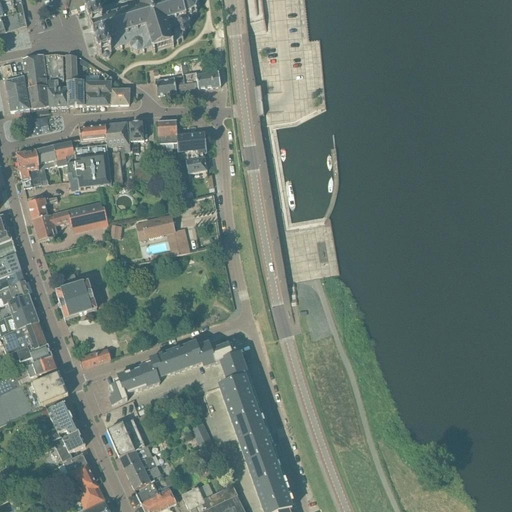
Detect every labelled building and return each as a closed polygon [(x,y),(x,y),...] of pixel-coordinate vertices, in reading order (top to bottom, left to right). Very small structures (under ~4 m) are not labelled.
[(24,13),(21,2),(20,0),(12,0),(0,4),(0,19),(7,18),(24,13)] [(116,0),(116,1),(116,2),(117,2),(118,6),(99,12),(99,11),(99,12),(98,9),(96,10),(97,12),(89,14),(88,12),(87,13),(87,15),(87,16),(85,16),(85,18),(87,18),(89,26),(88,26),(88,28),(90,27),(96,45),(94,45),(94,47),(95,46),(98,54),(97,55),(97,56),(99,56),(100,56),(101,58),(102,58),(102,59),(106,61),(109,60),(111,56),(111,55),(112,55),(111,53),(112,53),(112,52),(130,46),(131,50),(131,52),(137,55),(139,55),(139,54),(152,50),(153,52),(154,55),(155,54),(155,52),(173,46),(174,48),(175,48),(174,45),(175,45),(174,43),(177,44),(178,46),(179,46),(178,44),(182,41),(183,42),(184,41),(182,40),(183,35),(184,35),(185,35),(186,34),(186,33),(185,32),(185,31),(188,29),(190,30),(191,28),(189,28),(189,23),(191,22),(191,21),(189,22),(186,18),(190,17),(191,18),(192,17),(192,16),(196,13),(197,14),(198,13),(197,12),(198,8),(199,8),(199,6),(198,6),(197,1),(198,1),(197,0),(196,0),(195,0),(116,0)] [(7,18),(0,19),(0,36),(27,28),(26,22),(25,19),(24,13),(7,18)] [(47,91),(59,90),(59,82),(64,82),(64,83),(63,57),(56,56),(44,57),(47,91)] [(48,110),(47,91),(44,57),(23,61),(25,72),(26,79),(30,112),(48,110)] [(77,84),(76,59),(66,58),(68,90),(68,109),(83,108),(83,84),(77,84)] [(30,112),(26,79),(18,81),(16,74),(12,75),(10,67),(0,70),(3,81),(5,81),(11,114),(30,112)] [(186,67),(182,68),(183,77),(185,87),(194,85),(195,86),(198,85),(199,92),(221,89),(219,73),(197,76),(197,74),(187,75),(186,67)] [(25,72),(16,74),(18,81),(26,79),(25,72)] [(110,108),(112,79),(105,75),(104,84),(83,84),(83,108),(84,108),(110,108)] [(186,93),(185,87),(183,77),(174,78),(174,80),(155,84),(157,98),(177,95),(186,93)] [(116,91),(117,82),(112,79),(110,108),(111,108),(111,107),(129,107),(130,91),(116,91)] [(68,109),(68,90),(59,90),(47,91),(48,110),(68,109)] [(178,138),(177,129),(177,123),(167,124),(168,152),(173,152),(174,151),(178,150),(178,138)] [(166,160),(167,159),(166,152),(168,152),(167,124),(157,124),(157,126),(154,126),(154,140),(157,140),(158,160),(166,160)] [(144,143),(144,135),(143,125),(130,126),(131,151),(132,151),(133,155),(139,155),(138,144),(144,143)] [(129,154),(128,136),(127,126),(106,128),(108,141),(107,141),(111,185),(123,184),(121,168),(123,167),(126,164),(125,155),(129,154)] [(81,144),(108,141),(106,128),(79,130),(81,142),(81,144)] [(204,135),(178,138),(178,150),(179,155),(198,154),(199,157),(206,157),(206,155),(204,135)] [(107,141),(108,141),(81,144),(81,142),(72,144),(76,165),(76,169),(77,176),(76,176),(77,182),(78,182),(79,191),(112,187),(111,185),(107,141)] [(75,166),(76,169),(76,165),(72,144),(63,146),(70,183),(71,183),(77,182),(76,176),(72,177),(72,175),(71,167),(75,166)] [(69,183),(70,183),(63,146),(53,148),(57,168),(58,170),(63,169),(64,176),(68,175),(69,183)] [(45,170),(57,168),(53,148),(36,152),(35,152),(42,186),(42,187),(48,186),(47,182),(45,170)] [(25,190),(42,186),(35,152),(17,156),(21,175),(24,191),(25,191),(25,190)] [(169,169),(169,180),(180,179),(180,169),(169,170),(169,166),(169,169)] [(134,171),(134,183),(169,180),(169,169),(160,169),(151,169),(140,170),(134,170),(133,170),(133,171),(134,171)] [(77,182),(71,183),(72,192),(79,191),(78,182),(77,182)] [(47,207),(47,205),(70,202),(69,198),(44,201),(28,205),(33,221),(48,218),(45,208),(47,207)] [(74,236),(109,228),(104,209),(103,209),(101,204),(68,212),(48,218),(33,221),(39,244),(58,239),(55,228),(68,224),(69,227),(72,226),(74,236)] [(8,231),(7,230),(4,217),(0,218),(0,247),(12,243),(9,231),(8,231)] [(139,226),(136,227),(140,241),(147,240),(164,236),(166,235),(174,233),(171,219),(160,222),(143,225),(139,226)] [(122,227),(112,226),(109,239),(120,240),(122,227)] [(0,259),(3,258),(16,254),(12,243),(0,247),(0,259)] [(187,243),(171,247),(172,253),(173,258),(190,254),(187,243)] [(0,281),(22,274),(22,273),(16,256),(1,262),(0,262),(0,281)] [(0,281),(0,293),(25,283),(22,274),(0,281)] [(65,321),(75,318),(98,311),(97,310),(104,307),(101,296),(93,298),(89,283),(77,286),(74,276),(68,278),(71,288),(56,293),(65,321)] [(8,304),(29,296),(25,283),(0,293),(0,301),(1,300),(4,306),(8,304)] [(39,324),(34,309),(29,296),(8,304),(4,306),(4,307),(8,305),(12,318),(7,319),(10,326),(11,325),(14,334),(14,335),(39,324)] [(48,348),(42,331),(39,324),(14,335),(14,334),(10,335),(10,336),(0,340),(0,348),(3,347),(7,358),(9,357),(10,358),(28,349),(30,355),(48,348)] [(203,346),(197,347),(196,345),(184,349),(185,352),(180,353),(179,351),(173,353),(180,373),(202,365),(204,370),(216,365),(212,353),(209,345),(203,347),(203,346)] [(236,351),(234,352),(232,346),(212,353),(216,365),(220,364),(225,375),(228,385),(250,378),(246,367),(246,366),(244,367),(240,356),(237,357),(236,351)] [(27,369),(52,359),(48,348),(30,355),(28,349),(10,358),(15,373),(13,374),(8,377),(10,379),(14,377),(17,383),(25,379),(23,376),(28,373),(27,369)] [(111,361),(108,352),(108,351),(96,355),(95,354),(84,357),(84,359),(79,360),(83,370),(111,361)] [(158,381),(180,373),(173,353),(167,355),(168,358),(163,360),(162,357),(150,361),(151,364),(146,366),(146,367),(141,369),(148,390),(160,385),(158,381)] [(37,378),(54,372),(57,371),(52,359),(27,369),(28,373),(23,376),(25,379),(17,383),(14,377),(10,379),(0,383),(0,398),(37,381),(38,380),(37,378)] [(126,397),(148,390),(141,369),(135,372),(136,375),(131,376),(130,373),(118,378),(119,381),(114,382),(115,387),(109,389),(113,400),(110,401),(113,407),(128,402),(126,397)] [(59,375),(56,376),(55,374),(43,379),(44,381),(39,383),(38,380),(37,381),(0,398),(0,429),(25,418),(31,415),(46,408),(46,406),(68,397),(59,375)] [(288,511),(297,509),(250,378),(228,385),(219,389),(263,511),(288,511)] [(73,422),(70,414),(63,400),(50,405),(46,408),(31,415),(25,418),(30,427),(50,418),(56,432),(42,439),(44,444),(57,439),(58,442),(79,434),(79,433),(80,432),(80,430),(81,429),(77,422),(77,423),(74,422),(74,421),(73,422)] [(146,449),(137,430),(133,421),(107,432),(114,447),(113,448),(116,454),(117,454),(120,460),(146,449)] [(208,435),(203,426),(203,425),(192,431),(196,440),(208,435)] [(57,439),(44,444),(46,448),(33,454),(36,459),(48,453),(48,452),(51,451),(58,466),(63,464),(61,460),(86,448),(85,447),(81,439),(81,438),(79,434),(58,442),(57,439)] [(200,450),(212,445),(208,435),(196,440),(200,450)] [(216,454),(212,445),(200,450),(205,459),(216,454)] [(124,471),(152,458),(148,448),(146,449),(120,460),(119,460),(124,471)] [(63,466),(58,468),(63,478),(87,467),(82,456),(63,466)] [(129,481),(157,468),(152,458),(124,471),(129,481)] [(86,511),(105,502),(98,488),(99,487),(102,484),(100,479),(99,479),(96,479),(94,480),(87,467),(63,478),(68,488),(74,486),(79,497),(76,498),(79,503),(81,502),(86,511)] [(157,468),(129,481),(135,492),(151,484),(155,482),(154,480),(161,476),(157,468)] [(7,471),(0,474),(0,477),(5,489),(13,485),(7,471)] [(180,494),(176,485),(171,476),(164,480),(169,491),(159,496),(158,493),(160,492),(155,484),(153,485),(137,496),(144,511),(163,511),(176,505),(173,498),(180,494)] [(224,493),(214,497),(208,485),(182,497),(188,511),(191,511),(211,503),(213,509),(237,497),(233,488),(224,493)] [(244,511),(237,497),(213,509),(211,503),(191,511),(244,511)]
